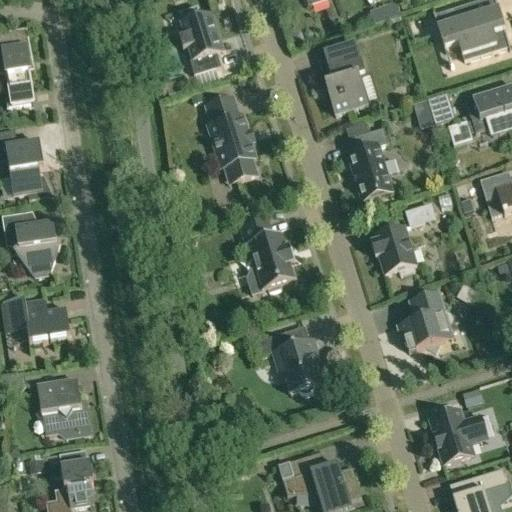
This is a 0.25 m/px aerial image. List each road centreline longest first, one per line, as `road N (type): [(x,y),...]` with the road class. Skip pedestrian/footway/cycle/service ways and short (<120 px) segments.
road 1 (residential): [(127,511),(52,27),(39,13),(0,19)]
road 2 (residential): [(421,511),(263,0)]
